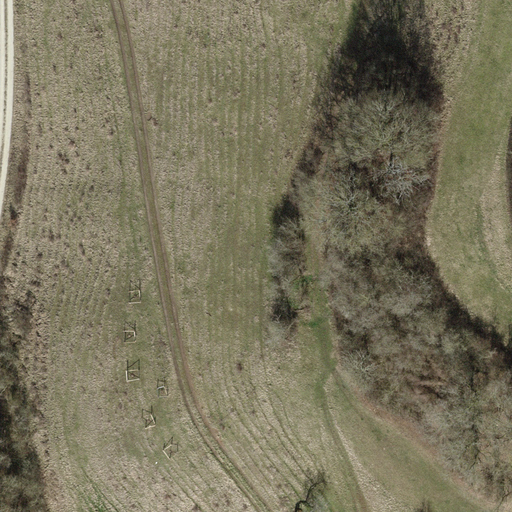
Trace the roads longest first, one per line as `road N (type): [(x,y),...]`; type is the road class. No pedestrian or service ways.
road 1 (track): [(266,511),(203,431),(179,364),(112,0)]
road 2 (track): [(0,193),(8,0)]
